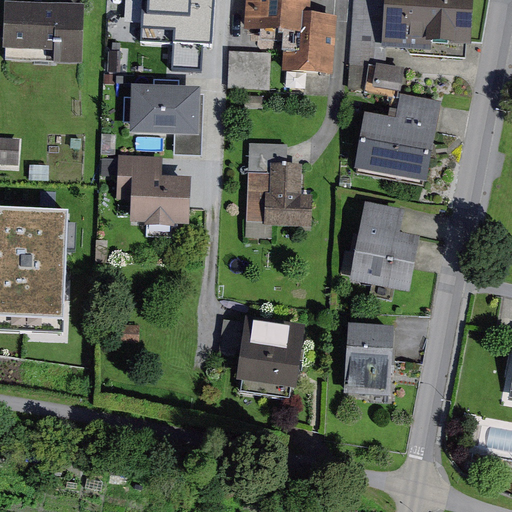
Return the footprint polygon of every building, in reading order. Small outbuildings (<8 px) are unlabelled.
[(90,3),(24,0),(10,0),(7,59),(88,62),(90,3)] [(181,42),(180,63),(217,66),(223,0),(149,0),(146,40),(181,42)] [(316,0),(252,0),(250,26),(291,29),(288,71),(338,74),(343,13),(316,11),(316,0)] [(439,39),(476,42),(479,0),(390,0),(387,47),(438,50),(439,39)] [(234,87),(275,91),(278,53),(237,50),(234,87)] [(407,92),(411,67),(382,62),(378,87),(407,92)] [(142,99),(128,99),(127,124),(140,125),(140,130),(179,131),(179,157),(208,158),(209,95),(184,95),(185,81),(159,80),(158,93),(142,93),(142,99)] [(448,101),(407,92),(403,117),(371,111),(360,167),(434,181),(448,101)] [(26,138),(0,137),(0,164),(24,166),(26,138)] [(251,240),(276,240),(276,225),(317,227),(318,194),(310,194),(311,164),(293,163),(294,144),(254,142),(253,173),(251,240)] [(168,156),(124,154),(122,200),(137,200),(136,223),(196,224),(198,176),(168,175),(168,156)] [(38,195),(1,194),(0,231),(36,232),(38,195)] [(412,209),(372,201),(356,279),(417,291),(428,236),(408,232),(412,209)] [(312,324),(251,316),(242,378),(302,387),(304,375),(312,324)] [(401,325),(355,322),(350,398),(398,403),(401,325)] [(146,324),(125,324),(125,340),(146,340),(146,324)]
